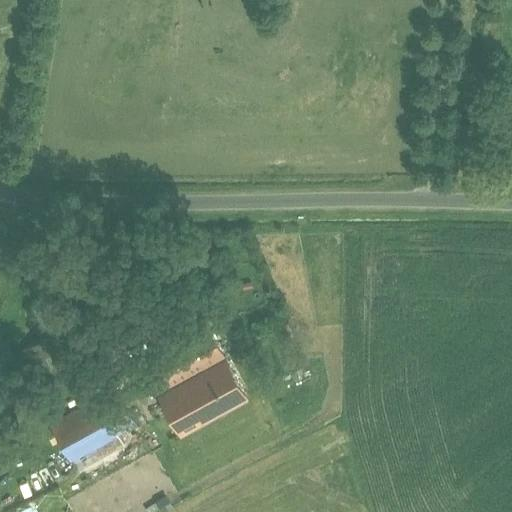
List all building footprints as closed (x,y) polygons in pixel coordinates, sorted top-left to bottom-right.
[(133,250),(131,243),(129,233),(77,241),(84,274),(115,268),(113,254),(133,250)] [(55,320),(79,307),(47,253),(22,266),(55,320)] [(49,395),(100,365),(75,319),(22,349),(49,395)] [(180,434),(248,397),(207,321),(139,357),(180,434)] [(71,461),(138,425),(116,386),(49,423),(71,461)]
